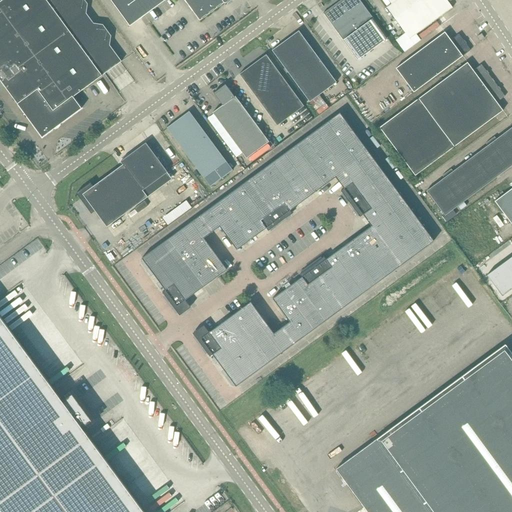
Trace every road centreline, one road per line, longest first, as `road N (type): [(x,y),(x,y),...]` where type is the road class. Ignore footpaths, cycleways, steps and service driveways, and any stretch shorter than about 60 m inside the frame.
road 1 (unclassified): [(265,511),(31,194)]
road 2 (unknown): [(63,237),(43,285),(51,311),(175,470),(195,479),(230,464)]
road 3 (unclassified): [(296,0),(31,194)]
road 4 (unknown): [(49,180),(48,146),(57,130),(134,87)]
